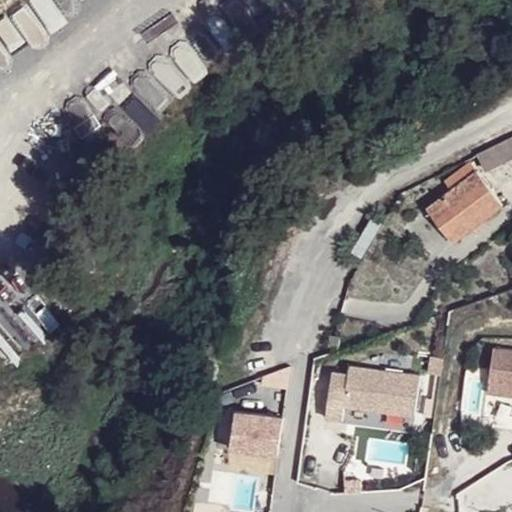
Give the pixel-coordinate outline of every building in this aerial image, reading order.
[(511,138),(479,154),(485,168),(511,156),(511,138)] [(429,209),(436,217),(455,242),(504,204),(478,172),(473,174),(467,165),(452,178),(458,186),(429,209)] [(511,351),(497,350),(493,387),(511,388),(511,351)] [(415,412),(420,369),(349,358),(347,366),(329,363),(322,416),(345,419),(349,402),(415,412)] [(511,388),(493,387),(492,394),(511,396),(511,388)] [(281,462),(282,416),(234,415),(234,461),(281,462)]
